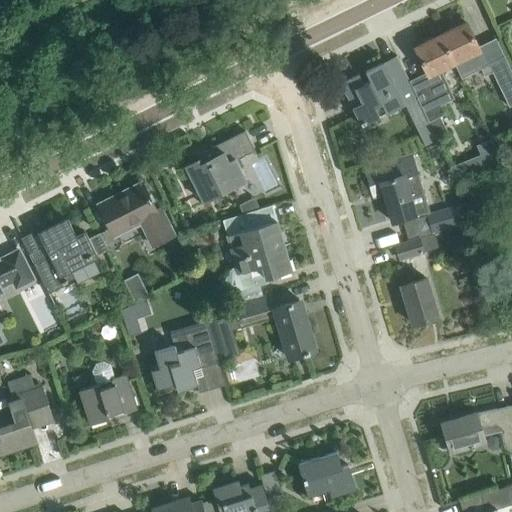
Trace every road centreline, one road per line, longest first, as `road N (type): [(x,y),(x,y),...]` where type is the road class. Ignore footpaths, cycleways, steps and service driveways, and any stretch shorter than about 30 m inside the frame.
road 1 (residential): [(0,505),(377,385)]
road 2 (residential): [(377,385),(260,62)]
road 3 (residential): [(0,192),(260,62)]
road 4 (residential): [(260,62),(388,0)]
road 5 (residential): [(377,385),(511,353)]
road 6 (residential): [(416,511),(377,385)]
